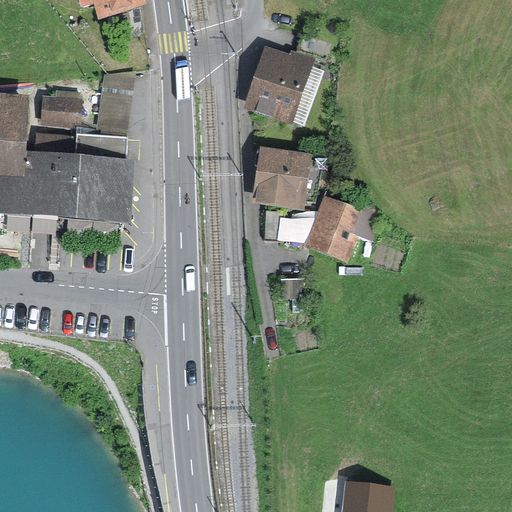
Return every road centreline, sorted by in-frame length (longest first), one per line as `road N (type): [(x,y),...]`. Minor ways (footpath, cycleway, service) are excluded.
road 1 (primary): [(182,294),(175,61)]
road 2 (primary): [(197,511),(182,294)]
road 3 (tertiary): [(0,279),(182,294)]
